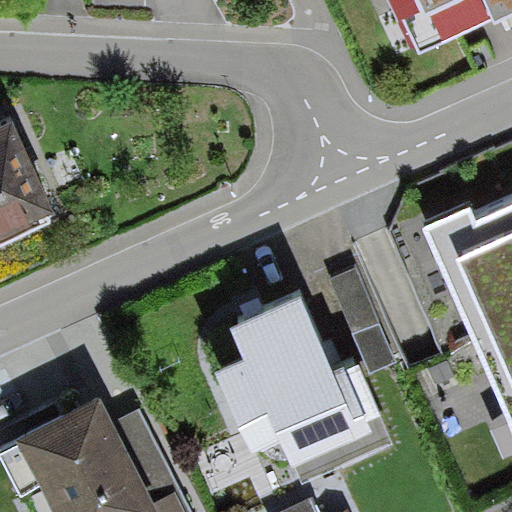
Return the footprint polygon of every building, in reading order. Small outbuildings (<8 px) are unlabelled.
[(511,0),(394,0),(417,47),(511,1),(511,0)] [(0,103),(0,238),(53,213),(0,103)] [(467,197),(422,218),(511,418),(511,196),(475,213),(467,197)] [(356,269),(332,280),(373,372),(397,361),(356,269)] [(243,364),(217,375),(252,457),(278,446),(298,492),(399,448),(360,360),(335,371),(303,298),(229,330),(243,364)] [(99,398),(0,449),(22,491),(40,481),(55,511),(190,511),(139,414),(115,427),(99,398)] [(318,511),(312,499),(285,511),(318,511)]
